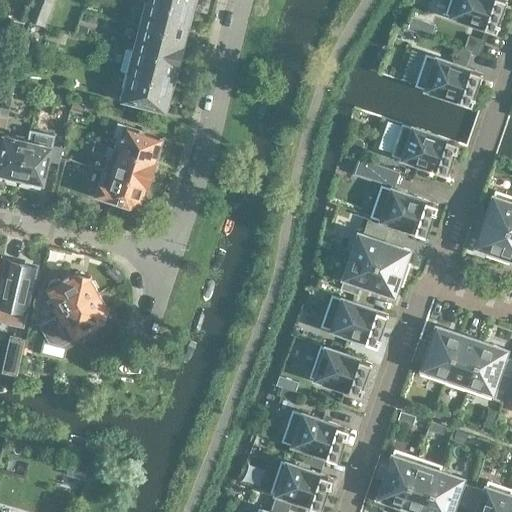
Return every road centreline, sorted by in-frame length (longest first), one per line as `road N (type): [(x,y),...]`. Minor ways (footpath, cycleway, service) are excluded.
road 1 (residential): [(167,252),(209,135),(241,0)]
road 2 (residential): [(344,511),(419,295),(437,274)]
road 3 (residential): [(437,274),(497,106)]
road 4 (residential): [(167,252),(0,214)]
